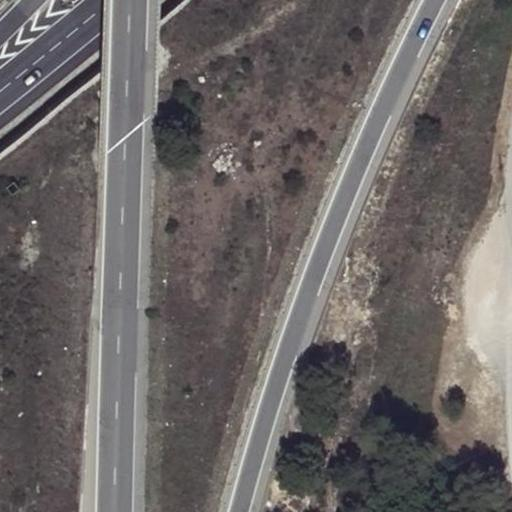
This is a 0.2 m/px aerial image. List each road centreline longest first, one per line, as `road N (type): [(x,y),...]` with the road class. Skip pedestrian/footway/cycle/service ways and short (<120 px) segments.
road 1 (motorway): [(239,511),(301,309),(434,0)]
road 2 (motorway): [(112,511),(129,0)]
road 3 (motorway): [(0,97),(119,0)]
